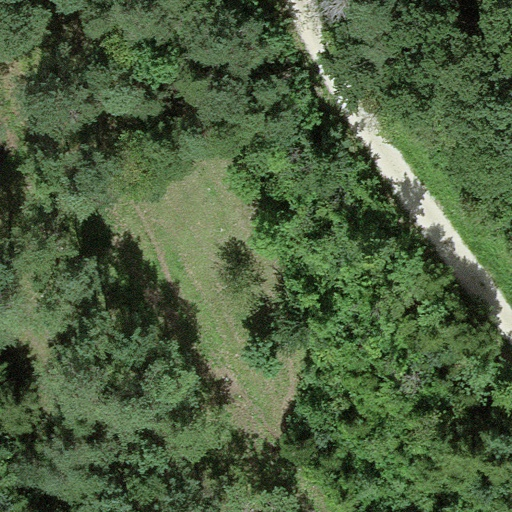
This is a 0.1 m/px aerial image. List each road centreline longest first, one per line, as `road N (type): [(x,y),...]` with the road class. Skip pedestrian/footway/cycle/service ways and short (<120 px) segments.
road 1 (track): [(0,90),(47,171),(158,292),(329,511)]
road 2 (track): [(287,0),(380,164),(511,334)]
